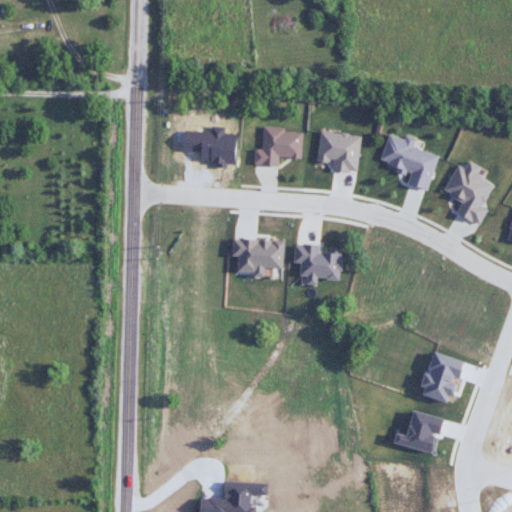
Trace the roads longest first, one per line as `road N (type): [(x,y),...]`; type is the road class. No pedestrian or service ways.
road 1 (secondary): [(124,511),(140,88)]
road 2 (residential): [(511,278),(377,215),(278,198),(135,191)]
road 3 (residential): [(511,109),(140,88)]
road 4 (residential): [(511,340),(463,462),(471,511)]
